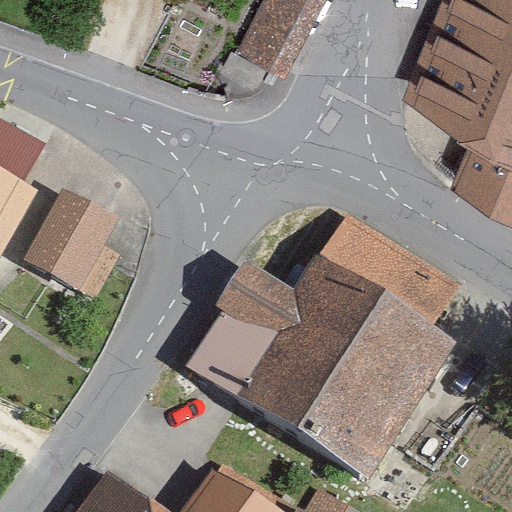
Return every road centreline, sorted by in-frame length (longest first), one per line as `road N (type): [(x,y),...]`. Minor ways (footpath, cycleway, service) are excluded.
road 1 (residential): [(35,511),(256,190),(280,167)]
road 2 (tertiary): [(280,167),(258,167),(0,74)]
road 3 (tertiary): [(511,270),(334,174),(280,167)]
road 4 (residential): [(280,167),(310,150),(333,123),(363,66),(373,0)]
